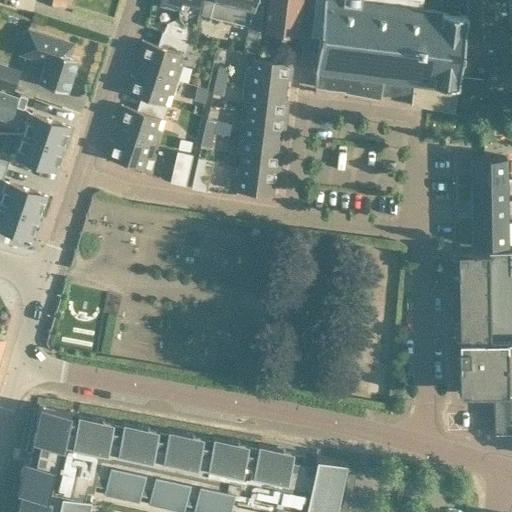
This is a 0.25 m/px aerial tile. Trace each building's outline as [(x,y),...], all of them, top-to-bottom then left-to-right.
[(195,26),(201,0),(159,0),(158,4),(178,9),(178,12),(178,16),(179,17),(180,19),(182,22),(185,24),(193,26),(195,26)] [(254,9),(255,0),(212,0),(209,16),(228,21),(248,25),(252,9),(254,9)] [(268,0),(265,31),(296,35),(300,0),(268,0)] [(459,74),(462,49),(466,15),(371,3),(371,0),(322,0),(322,6),(315,5),(312,34),(319,34),(315,68),(316,69),(315,83),(316,84),(317,86),(317,87),(333,90),(333,89),(336,90),(336,87),(344,88),(343,92),(380,98),(381,86),(412,88),(410,103),(410,104),(454,112),(457,92),(458,88),(458,87),(459,74)] [(465,0),(466,15),(462,49),(462,53),(475,52),(475,48),(504,46),(503,26),(506,26),(505,0),(465,0)] [(166,23),(162,31),(181,37),(189,39),(193,26),(185,24),(182,22),(180,19),(179,17),(166,23)] [(73,43),(54,37),(26,27),(17,53),(46,62),(39,82),(66,91),(77,58),(68,55),(73,43)] [(189,39),(181,37),(162,31),(162,30),(157,44),(142,39),(136,56),(140,57),(137,66),(176,79),(181,64),(177,63),(180,53),(184,55),(189,39)] [(244,83),(285,88),(286,79),(290,79),(292,62),(252,57),(250,68),(246,68),(244,83)] [(0,65),(0,85),(11,89),(18,72),(0,65)] [(164,103),(164,102),(167,93),(171,94),(176,79),(137,66),(134,76),(130,74),(125,91),(140,96),(141,95),(164,103)] [(215,79),(225,82),(228,68),(218,66),(215,79)] [(458,88),(457,92),(480,95),(482,77),(466,75),(459,74),(458,87),(458,88)] [(222,95),(225,82),(215,79),(212,93),(222,95)] [(283,98),(285,88),(244,83),(242,99),(247,100),(245,110),(286,115),(288,99),(283,98)] [(204,102),(207,88),(197,86),(194,100),(204,102)] [(0,117),(10,121),(15,106),(18,99),(0,92),(0,117)] [(19,95),(18,99),(15,106),(23,109),(27,97),(19,95)] [(155,143),(160,128),(156,127),(159,117),(163,119),(168,103),(164,102),(164,103),(141,95),(140,96),(136,109),(121,103),(115,120),(120,121),(117,131),(155,143)] [(284,132),(286,115),(245,110),(244,121),(240,120),(238,136),(278,141),(279,131),(284,132)] [(30,112),(22,134),(60,147),(68,125),(30,112)] [(203,131),(213,133),(216,120),(206,117),(203,131)] [(151,158),(155,143),(117,131),(114,140),(109,139),(104,155),(143,168),(146,157),(151,158)] [(210,146),(213,133),(203,131),(200,144),(210,146)] [(22,134),(15,156),(53,169),(60,147),(22,134)] [(239,163),(279,168),(281,151),(277,151),(278,141),(238,136),(236,152),(240,152),(239,163)] [(177,150),(188,153),(191,140),(180,138),(177,150)] [(188,153),(177,150),(174,162),(170,181),(185,185),(189,165),(192,154),(188,153)] [(0,151),(0,165),(6,167),(10,155),(0,151)] [(198,156),(191,187),(206,191),(213,160),(198,156)] [(470,157),(470,179),(506,178),(506,156),(470,157)] [(238,173),(233,173),(231,189),(272,194),(273,183),(278,184),(279,168),(239,163),(238,173)] [(507,200),(506,178),(470,179),(471,201),(507,200)] [(6,181),(0,198),(0,202),(36,215),(44,193),(6,181)] [(507,222),(507,200),(471,201),(471,222),(507,222)] [(0,202),(0,227),(29,237),(36,215),(0,202)] [(507,244),(507,222),(471,222),(471,245),(507,244)] [(511,250),(491,251),(488,251),(460,251),(449,251),(450,340),(457,340),(458,392),(493,391),(493,390),(511,389),(511,250)] [(511,389),(493,390),(493,391),(494,432),(511,431),(511,389)] [(334,511),(346,461),(315,455),(313,462),(302,459),(303,452),(257,442),(255,452),(246,450),(248,443),(212,435),(210,444),(201,443),(203,435),(167,428),(165,437),(156,435),(158,428),(122,420),(120,430),(111,428),(113,421),(77,413),(75,420),(69,419),(70,411),(39,405),(29,451),(36,453),(34,462),(23,459),(16,492),(20,492),(15,511),(87,511),(92,489),(182,507),(205,511),(291,511),(293,505),(323,511),(334,511)]
